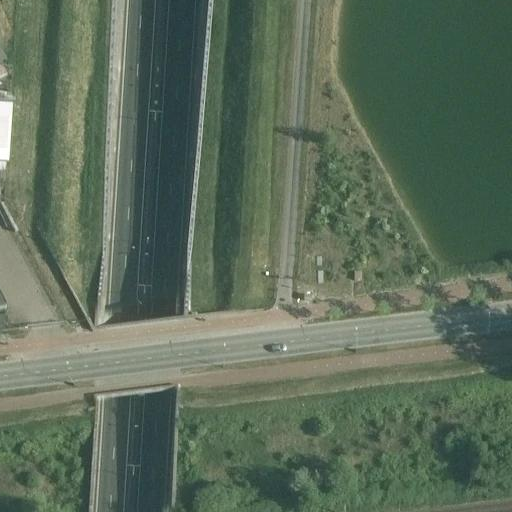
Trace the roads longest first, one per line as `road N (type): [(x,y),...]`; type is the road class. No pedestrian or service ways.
road 1 (tertiary): [(0,377),(511,312)]
road 2 (trunk): [(141,0),(109,511)]
road 3 (trunk): [(150,511),(182,0)]
